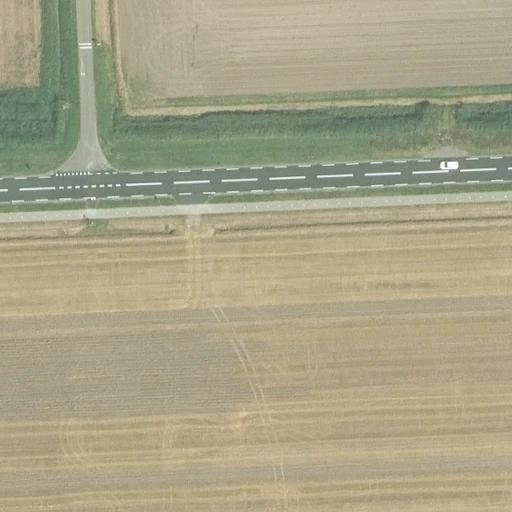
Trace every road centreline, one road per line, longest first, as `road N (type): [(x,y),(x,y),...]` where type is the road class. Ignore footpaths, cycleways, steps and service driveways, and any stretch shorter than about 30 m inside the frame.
road 1 (tertiary): [(92,189),(511,169)]
road 2 (unclassified): [(92,189),(83,0)]
